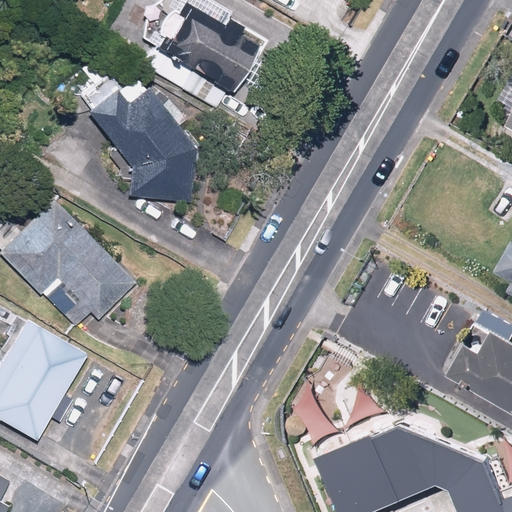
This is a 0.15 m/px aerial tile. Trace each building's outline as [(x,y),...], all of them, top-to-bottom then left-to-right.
[(237,22),(198,0),(163,0),(134,51),(219,100),(250,47),(229,36),(237,22)] [(183,202),(188,148),(100,55),(79,71),(88,83),(68,99),(123,171),(121,196),(183,202)] [(511,132),(511,104),(500,125),(511,132)] [(129,285),(40,201),(0,243),(0,268),(31,298),(35,294),(70,327),(82,315),(92,325),(129,285)] [(511,243),(508,242),(490,273),(507,284),(501,294),(511,300),(511,243)] [(0,431),(24,445),(74,356),(13,321),(0,344),(0,431)] [(511,349),(472,327),(443,379),(511,418),(511,349)] [(443,487),(453,511),(511,511),(511,492),(500,498),(483,458),(482,459),(482,457),(400,420),(311,458),(333,511),(358,511),(427,483),(425,479),(443,487)]
